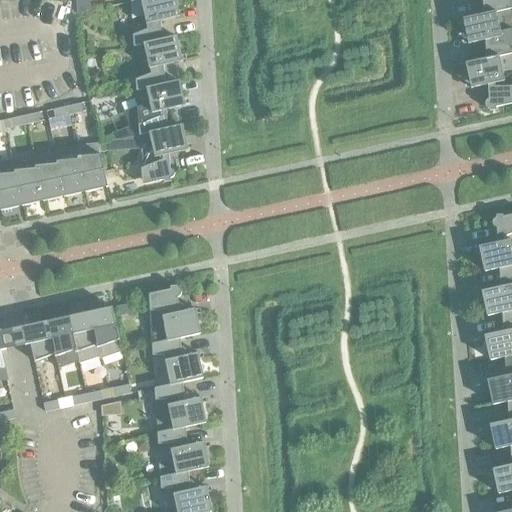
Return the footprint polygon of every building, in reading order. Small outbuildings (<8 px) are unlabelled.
[(174,0),(140,0),(131,2),(132,19),(144,15),(146,24),(156,22),(156,26),(133,35),(133,36),(133,46),(133,47),(143,44),(157,41),(161,40),(160,21),(179,17),(174,0)] [(482,0),(483,15),(488,13),(488,14),(496,12),(496,13),(508,10),(511,9),(510,0),(482,0)] [(511,30),(508,10),(496,13),(496,12),(488,14),(488,13),(483,15),(463,19),(467,39),(484,35),(485,41),(490,40),(491,58),(498,56),(499,57),(511,54),(511,30)] [(133,36),(124,36),(124,46),(133,46),(133,36)] [(176,37),(161,40),(157,41),(143,44),(149,69),(159,67),(159,71),(135,80),(136,91),(146,89),(146,88),(160,86),(160,85),(164,84),(163,66),(181,62),(176,37)] [(491,58),(466,63),(471,88),(488,85),(488,100),(487,100),(486,100),(485,102),(485,103),(484,104),(484,105),(485,105),(485,106),(485,107),(486,107),(487,108),(488,109),(490,109),(502,106),(501,101),(511,98),(511,86),(492,88),(492,84),(504,81),(502,72),(511,70),(511,54),(499,57),(498,56),(491,58)] [(179,81),(164,84),(160,85),(160,86),(146,88),(146,89),(136,91),(137,107),(124,113),(134,137),(139,135),(149,133),(162,130),(167,129),(166,110),(184,106),(179,81)] [(67,106),(69,115),(83,112),(81,103),(67,106)] [(55,118),(69,115),(67,106),(53,109),(55,118)] [(25,116),(27,124),(41,121),(40,112),(25,116)] [(10,128),(27,124),(25,116),(8,119),(10,128)] [(149,133),(139,135),(141,169),(142,180),(157,176),(158,181),(171,178),(172,178),(173,177),(174,175),(174,173),(174,172),(173,171),(172,170),(171,170),(169,169),(169,155),(187,151),(181,126),(167,129),(162,130),(149,133)] [(98,143),(76,145),(86,192),(108,187),(100,152),(99,145),(98,143)] [(106,143),(99,145),(100,152),(108,150),(106,143)] [(55,150),(65,197),(86,192),(76,145),(75,145),(75,148),(55,150)] [(34,154),(44,201),(65,197),(55,150),(53,150),(54,153),(34,154)] [(23,206),(44,201),(34,154),(33,157),(13,159),(23,206)] [(23,206),(13,159),(11,159),(12,162),(0,162),(0,208),(0,211),(23,206)] [(485,272),(500,269),(504,268),(504,267),(511,265),(511,241),(511,240),(502,242),(502,238),(511,233),(511,220),(509,221),(508,216),(495,219),(494,219),(493,220),(492,221),(492,222),(492,223),(492,224),(492,225),(493,226),(494,227),(496,227),(497,227),(497,243),(479,247),(485,272)] [(500,269),(500,287),(482,291),(487,316),(503,313),(506,312),(511,310),(511,265),(504,267),(504,268),(500,269)] [(163,291),(164,296),(149,300),(152,344),(167,341),(175,339),(175,340),(180,339),(200,334),(194,309),(178,313),(177,297),(179,297),(180,296),(180,295),(181,294),(181,293),(181,292),(180,290),(179,289),(177,288),(176,289),(163,291)] [(122,352),(112,307),(90,312),(100,356),(99,357),(122,352)] [(503,313),(503,331),(485,336),(490,361),(505,357),(509,356),(511,355),(511,310),(506,312),(503,313)] [(79,364),(99,357),(100,356),(90,312),(69,317),(76,349),(79,364)] [(69,317),(48,321),(56,357),(76,349),(69,317)] [(54,357),(55,358),(56,357),(48,321),(26,326),(26,329),(21,330),(25,345),(30,344),(34,361),(54,357)] [(178,383),(178,384),(183,383),(203,379),(197,354),(181,357),(180,339),(175,340),(175,339),(167,341),(152,344),(152,356),(164,355),(165,361),(170,385),(178,383)] [(509,356),(505,357),(506,376),(487,380),(493,405),(511,401),(511,400),(511,355),(509,356)] [(184,401),(183,383),(178,384),(178,383),(170,385),(154,388),(157,433),(173,429),(173,430),(180,428),(185,427),(205,423),(200,398),(184,401)] [(114,397),(131,393),(129,385),(112,388),(114,397)] [(103,390),(86,394),(88,403),(105,399),(103,390)] [(88,403),(86,394),(69,398),(71,406),(88,403)] [(45,412),(62,408),(60,400),(43,403),(45,412)] [(496,450),(511,446),(511,400),(511,401),(511,402),(511,419),(508,420),(508,426),(491,430),(496,450)] [(120,402),(101,406),(102,416),(121,415),(120,402)] [(0,417),(1,422),(15,419),(13,410),(0,412),(0,417)] [(186,446),(185,427),(180,428),(173,430),(173,429),(157,433),(158,444),(181,443),(182,447),(170,449),(172,460),(159,461),(160,477),(176,474),(183,472),(183,473),(188,472),(208,468),(203,442),(186,446)] [(511,446),(511,465),(493,469),(498,494),(511,491),(511,446)] [(189,490),(188,472),(183,473),(183,472),(176,474),(160,477),(161,489),(184,487),(184,491),(173,494),(176,511),(210,511),(211,511),(205,487),(189,490)]
